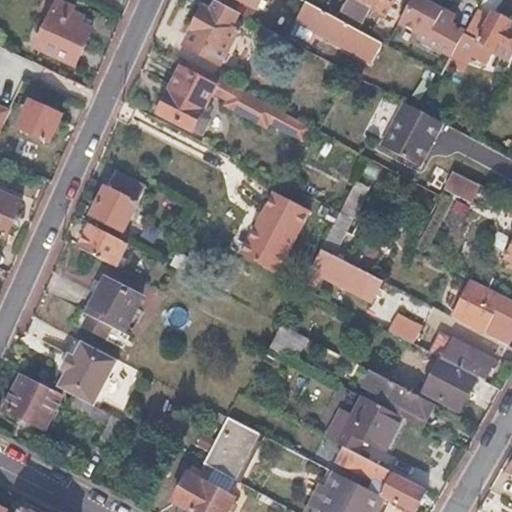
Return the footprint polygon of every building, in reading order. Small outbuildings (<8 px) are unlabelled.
[(72,7),(56,0),(35,48),(74,65),(90,30),(72,22),(75,15),(70,12),(72,7)] [(213,0),(218,2),(234,11),(238,2),(255,11),(260,0),(213,0)] [(302,0),(284,0),(281,7),(299,16),(306,2),(302,0)] [(393,0),(351,0),(345,13),(363,22),(371,7),(385,15),(393,0)] [(191,31),(194,33),(186,47),(220,64),(239,28),(231,24),(238,13),(234,11),(218,2),(211,15),(203,10),(191,31)] [(299,16),(295,22),(372,63),(383,44),(336,18),(319,9),(306,2),(299,16)] [(490,18),(476,11),(464,33),(495,48),(494,50),(509,57),(511,52),(511,26),(509,25),(511,20),(493,12),(490,18)] [(280,36),(265,28),(259,39),(274,47),(280,36)] [(453,53),(439,46),(427,68),(438,74),(441,76),(453,53)] [(195,64),(187,60),(182,71),(189,75),(195,64)] [(182,71),(180,70),(157,115),(190,132),(191,130),(200,134),(206,122),(198,118),(211,90),(228,98),(225,103),(268,125),(270,121),(281,127),(287,114),(195,64),(189,75),(182,71)] [(59,117),(30,103),(18,128),(47,142),(59,117)] [(415,108),(409,105),(387,147),(424,167),(447,125),(415,108)] [(0,131),(9,111),(0,106),(0,131)] [(311,127),(287,114),(281,127),(305,139),(311,127)] [(481,185),(453,171),(445,187),(472,202),(481,185)] [(144,193),(113,176),(91,219),(123,236),(144,193)] [(308,212),(272,193),(239,256),(276,275),(308,212)] [(0,238),(5,241),(21,206),(0,195),(0,238)] [(339,214),(331,209),(323,224),(332,228),(339,214)] [(339,214),(332,228),(320,251),(331,256),(350,219),(339,214)] [(128,247),(91,228),(79,252),(116,271),(128,247)] [(332,257),(322,277),(371,302),(382,282),(332,257)] [(143,299),(106,280),(88,315),(93,318),(125,334),(143,299)] [(511,336),(511,300),(473,281),(454,318),(508,345),(511,336)] [(421,328),(394,315),(387,329),(414,342),(421,328)] [(93,318),(83,337),(121,356),(123,350),(119,348),(122,341),(126,334),(125,334),(93,318)] [(307,339),(282,326),(270,349),(295,362),(307,339)] [(126,334),(122,341),(144,353),(147,346),(126,334)] [(73,358),(66,373),(58,388),(75,397),(88,404),(93,406),(116,360),(81,342),(73,358)] [(453,342),(444,361),(479,378),(485,381),(494,363),(453,342)] [(73,358),(68,355),(60,370),(66,373),(73,358)] [(426,378),(431,381),(424,395),(460,413),(479,378),(444,361),(442,360),(435,373),(430,371),(426,378)] [(372,372),(361,396),(422,427),(434,404),(372,372)] [(61,398),(21,376),(5,409),(44,430),(61,398)] [(88,404),(75,397),(70,406),(83,413),(88,404)] [(88,404),(83,413),(107,426),(112,417),(93,406),(88,404)] [(112,417),(107,426),(97,446),(112,454),(128,425),(112,417)] [(264,435),(230,418),(205,465),(239,482),(264,435)] [(269,438),(264,435),(239,482),(243,485),(269,438)] [(336,460),(384,483),(379,494),(413,511),(418,511),(429,491),(343,446),(336,460)] [(197,480),(188,474),(173,503),(182,508),(197,480)] [(342,475),(332,493),(321,511),(373,511),(383,496),(379,494),(342,475)] [(226,511),(234,499),(197,480),(182,508),(189,511),(226,511)] [(321,511),(332,493),(324,488),(309,511),(321,511)] [(42,511),(25,503),(19,511),(42,511)]
